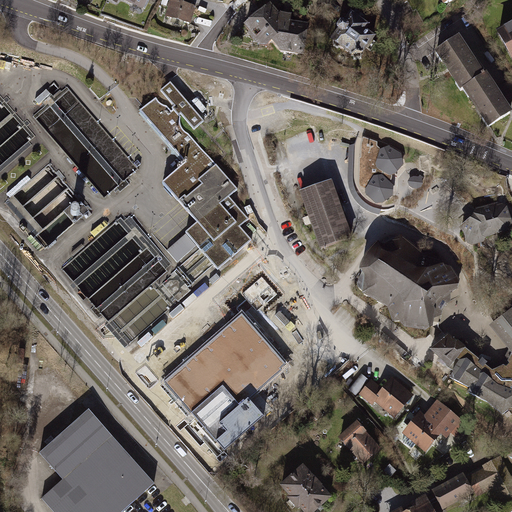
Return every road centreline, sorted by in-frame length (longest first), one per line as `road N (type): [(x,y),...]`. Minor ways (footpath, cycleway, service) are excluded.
road 1 (secondary): [(0,254),(227,511)]
road 2 (secondary): [(410,124),(194,61)]
road 3 (secondary): [(194,61),(9,0)]
road 4 (unknown): [(275,237),(146,343)]
road 5 (residential): [(410,124),(404,58),(380,0)]
